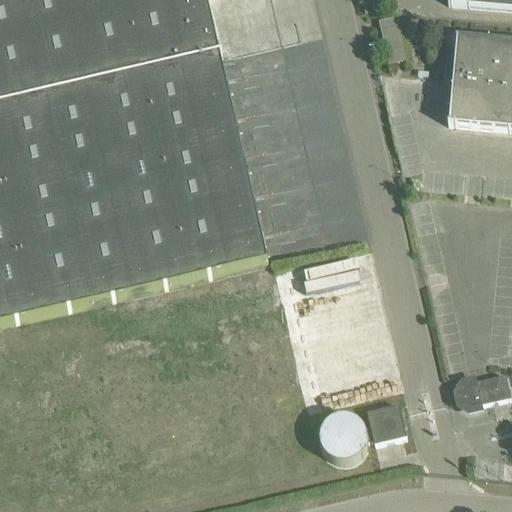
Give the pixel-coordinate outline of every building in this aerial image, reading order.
[(0,0),(0,330),(249,273),(268,269),(206,0),(0,0)] [(511,0),(448,0),(448,8),(511,13),(511,0)] [(401,18),(378,24),(388,68),(411,63),(401,18)] [(511,47),(458,42),(450,129),(511,134),(511,47)] [(476,388),(476,386),(464,389),(458,398),(461,408),(469,413),(510,403),(504,381),(476,388)] [(398,411),(366,419),(374,450),(406,442),(398,411)]
